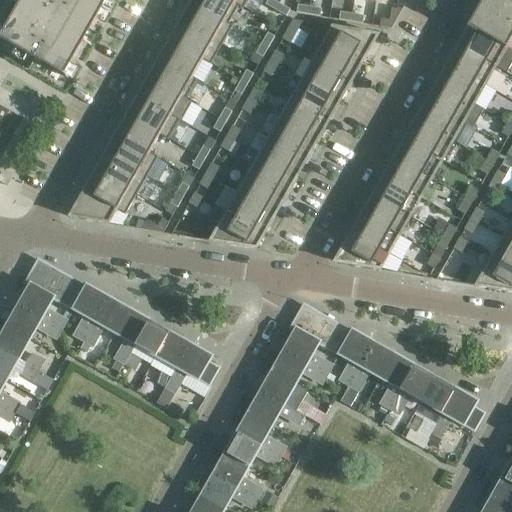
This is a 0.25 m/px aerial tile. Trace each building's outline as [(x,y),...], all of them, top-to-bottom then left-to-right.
[(65,77),(109,0),(23,0),(0,40),(30,57),(31,58),(36,61),(65,77)] [(235,3),(229,0),(192,0),(191,3),(224,22),(225,21),(234,4),(235,3)] [(229,0),(235,3),(234,4),(243,9),(247,0),(229,0)] [(276,11),(280,4),(273,0),(267,0),(265,5),(276,11)] [(511,0),(483,0),(469,26),(508,47),(511,39),(511,0)] [(224,22),(191,3),(180,22),(222,45),(233,26),(225,21),(224,22)] [(290,10),(280,4),(276,11),(286,17),(290,10)] [(308,15),(310,7),(298,5),(296,13),(308,15)] [(321,9),(310,7),(308,15),(320,17),(321,9)] [(395,22),(402,10),(392,8),(389,21),(395,22)] [(351,22),(352,14),(340,12),(339,20),(351,22)] [(364,16),(352,14),(351,22),(363,24),(364,16)] [(391,29),(395,22),(389,21),(381,19),(379,27),(391,29)] [(289,29),(296,33),(302,22),(294,20),(289,29)] [(222,45),(180,22),(170,41),(203,59),(202,60),(211,65),(222,45)] [(469,26),(458,45),(496,67),(508,47),(469,26)] [(362,65),(379,35),(333,27),(324,43),(362,65)] [(296,33),(289,29),(283,40),(290,44),(296,33)] [(269,47),(275,37),(268,33),(262,43),(269,47)] [(203,59),(170,41),(159,59),(192,78),(193,77),(202,60),(203,59)] [(263,58),(269,47),(262,43),(256,54),(263,58)] [(351,84),(362,65),(324,43),(313,62),(351,84)] [(458,45),(448,64),(486,86),(496,67),(458,45)] [(270,62),(277,66),(283,56),(276,52),(270,62)] [(192,78),(159,59),(148,78),(182,97),(181,98),(185,100),(197,80),(193,77),(192,78)] [(270,62),(264,72),(271,77),(277,66),(270,62)] [(340,102),(351,84),(313,62),(302,80),(340,102)] [(448,64),(437,83),(475,104),(486,86),(448,64)] [(208,77),(228,82),(231,71),(210,67),(208,77)] [(247,85),(253,74),(246,70),(240,81),(247,85)] [(182,97),(148,78),(138,97),(171,116),(171,115),(181,98),(182,97)] [(330,121),(340,102),(302,80),(292,99),(330,121)] [(242,95),(247,85),(240,81),(235,91),(242,95)] [(437,83),(426,102),(464,123),(475,104),(437,83)] [(256,104),(262,93),(255,89),(249,99),(256,104)] [(180,120),(171,115),(171,116),(138,97),(127,116),(160,134),(160,135),(168,140),(180,120)] [(249,99),(243,110),(250,114),(256,104),(249,99)] [(319,140),(330,121),(292,99),(281,118),(319,140)] [(426,102),(415,120),(454,142),(464,123),(426,102)] [(226,122),(232,112),(225,108),(219,118),(226,122)] [(160,134),(127,116),(116,134),(149,153),(150,153),(160,135),(160,134)] [(220,133),(226,122),(219,118),(213,129),(220,133)] [(308,159),(319,140),(281,118),(270,137),(308,159)] [(415,120),(405,139),(443,161),(454,142),(415,120)] [(511,125),(507,123),(501,133),(509,138),(511,131),(511,125)] [(227,137),(234,141),(241,131),(233,126),(227,137)] [(158,157),(150,153),(149,153),(116,134),(106,153),(147,177),(158,157)] [(227,137),(221,148),(228,152),(234,141),(227,137)] [(298,177),(308,159),(270,137),(259,156),(298,177)] [(405,139),(394,158),(432,180),(443,161),(405,139)] [(205,160),(211,149),(204,145),(198,156),(205,160)] [(486,160),(493,164),(499,154),(492,150),(486,160)] [(147,177),(106,153),(95,172),(136,196),(147,177)] [(199,170),(205,160),(198,156),(192,166),(199,170)] [(259,156),(249,174),(287,196),(298,177),(259,156)] [(394,158),(383,177),(422,198),(432,180),(394,158)] [(493,164),(486,160),(480,171),(487,175),(493,164)] [(206,175),(213,179),(219,168),(212,164),(206,175)] [(136,196),(95,172),(84,191),(117,210),(125,215),(136,196)] [(499,186),(505,176),(498,172),(492,182),(499,186)] [(249,174),(238,193),(276,215),(287,196),(249,174)] [(206,175),(200,185),(207,189),(213,179),(206,175)] [(383,177),(373,195),(411,217),(422,198),(383,177)] [(492,182),(486,193),(493,197),(499,186),(492,182)] [(183,197),(189,187),(182,183),(176,193),(183,197)] [(472,202),(478,192),(471,187),(465,198),(472,202)] [(109,224),(117,210),(84,191),(69,217),(109,224)] [(177,208),(183,197),(176,193),(170,204),(177,208)] [(189,204),(196,208),(203,197),(195,193),(189,204)] [(238,193),(227,212),(265,234),(276,215),(238,193)] [(373,195),(362,214),(400,236),(411,217),(373,195)] [(465,198),(459,208),(466,213),(472,202),(465,198)] [(227,212),(219,207),(208,226),(217,231),(211,241),(257,249),(265,234),(227,212)] [(478,224),(484,213),(477,209),(471,220),(478,224)] [(362,214),(351,233),(390,255),(400,236),(362,214)] [(163,233),(169,223),(162,219),(158,226),(155,232),(163,233)] [(155,232),(158,226),(147,220),(142,229),(155,232)] [(478,224),(471,220),(465,230),(472,234),(478,224)] [(511,243),(511,223),(503,238),(511,243)] [(443,235),(451,240),(457,229),(449,225),(443,235)] [(351,233),(335,262),(381,270),(390,255),(351,233)] [(451,240),(443,235),(437,246),(445,250),(451,240)] [(460,238),(454,249),(461,253),(468,242),(460,238)] [(511,267),(511,243),(503,238),(493,257),(511,267)] [(440,258),(433,254),(427,265),(434,269),(440,258)] [(511,267),(493,257),(476,286),(511,292),(511,267)] [(58,302),(69,282),(70,282),(71,280),(60,274),(60,272),(46,264),(42,271),(35,268),(34,267),(25,283),(29,285),(30,284),(56,298),(55,300),(58,302)] [(80,288),(70,282),(69,282),(58,302),(69,308),(80,288)] [(49,309),(55,300),(56,298),(30,284),(29,285),(18,305),(43,319),(49,322),(62,330),(67,322),(56,314),(49,309)] [(95,322),(108,297),(86,285),(73,309),(85,316),(80,324),(75,337),(83,341),(95,322)] [(115,333),(129,309),(108,297),(95,322),(83,341),(91,346),(100,336),(105,327),(115,333)] [(62,330),(49,322),(43,319),(18,305),(6,325),(32,340),(38,329),(45,334),(57,338),(62,330)] [(136,345),(149,321),(129,309),(115,333),(126,339),(121,347),(117,360),(124,365),(132,351),(136,345)] [(323,347),(335,327),(336,326),(325,319),(326,318),(311,309),(311,311),(308,315),(301,313),(300,312),(291,328),(295,330),(296,330),(296,329),(320,343),(319,345),(320,345),(323,347)] [(156,357),(170,332),(149,321),(136,345),(156,357)] [(0,349),(20,360),(32,340),(6,325),(0,336),(0,349)] [(334,353),(343,337),(346,333),(335,327),(323,347),(334,353)] [(315,355),(320,345),(319,345),(320,343),(296,329),(296,330),(295,330),(284,350),(309,365),(327,375),(332,367),(322,359),(315,355)] [(360,367),(374,342),(352,330),(338,354),(350,361),(345,369),(341,382),(349,386),(360,367)] [(177,368),(191,344),(170,332),(156,357),(177,368)] [(381,378),(394,354),(374,342),(360,367),(349,386),(357,391),(365,381),(370,373),(381,378)] [(219,369),(209,363),(212,356),(191,344),(177,368),(173,375),(166,388),(174,392),(182,382),(187,374),(199,381),(199,380),(209,386),(219,369)] [(0,376),(8,381),(20,360),(0,349),(0,376)] [(327,375),(309,365),(284,350),(272,371),(297,385),(303,375),(310,379),(323,383),(327,375)] [(133,369),(141,359),(132,351),(124,365),(133,369)] [(43,363),(33,354),(25,363),(39,371),(43,363)] [(401,390),(415,366),(394,354),(381,378),(391,384),(386,393),(382,405),(390,410),(401,390)] [(34,379),(39,371),(25,363),(21,374),(34,379)] [(422,402),(435,378),(415,366),(401,390),(390,410),(398,414),(407,404),(411,396),(422,402)] [(166,388),(173,375),(162,371),(158,383),(166,388)] [(285,406),(297,385),(272,371),(260,391),(285,406)] [(2,392),(8,381),(0,376),(0,404),(2,405),(15,413),(19,405),(9,396),(2,392)] [(442,414),(456,389),(435,378),(422,402),(432,408),(427,416),(423,428),(431,433),(442,414)] [(484,414),(474,408),(478,402),(456,389),(442,414),(431,433),(439,437),(448,427),(452,419),(464,426),(465,425),(474,431),(484,414)] [(304,416),(291,409),(285,406),(260,391),(248,412),(273,426),(280,415),(287,420),(299,424),(304,416)] [(309,408),(298,400),(291,409),(304,416),(309,408)] [(15,413),(2,405),(0,404),(0,417),(10,421),(15,413)] [(267,437),(273,426),(248,412),(236,433),(261,447),(262,447),(280,458),(285,450),(275,441),(267,437)] [(280,458),(262,447),(261,447),(236,433),(225,454),(250,468),(256,457),(263,461),(276,466),(280,458)] [(244,478),(250,468),(225,454),(213,474),(238,488),(257,499),(261,491),(251,483),(244,478)] [(511,460),(502,478),(511,483),(511,460)] [(257,499),(238,488),(213,474),(201,495),(226,509),(232,498),(240,503),(252,507),(257,499)] [(511,483),(502,478),(490,499),(511,510),(511,483)] [(224,511),(226,509),(201,495),(191,511),(224,511)] [(511,511),(511,510),(490,499),(482,511),(511,511)]
